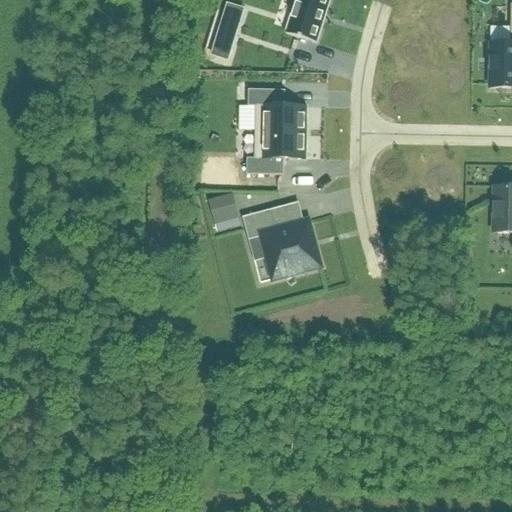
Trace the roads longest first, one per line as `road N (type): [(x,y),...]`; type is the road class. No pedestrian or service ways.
road 1 (residential): [(511,137),(361,133)]
road 2 (residential): [(361,133),(365,207),(381,272)]
road 3 (residential): [(382,4),(365,66),(361,133)]
